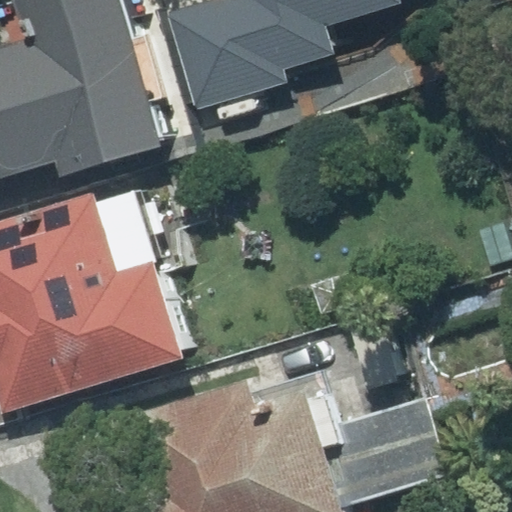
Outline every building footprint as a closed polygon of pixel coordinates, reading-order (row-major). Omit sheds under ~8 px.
[(21,0),(35,40),(0,51),(0,182),(69,161),(75,180),(175,148),(127,0),(21,0)] [(238,0),(189,16),(215,97),(359,51),(351,28),(425,4),(423,0),(238,0)] [(14,418),(202,360),(150,194),(113,206),(109,194),(0,226),(0,378),(1,378),(14,418)] [(511,221),(475,233),(488,277),(511,269),(511,221)] [(368,264),(302,287),(317,329),(383,306),(368,264)] [(322,376),(261,395),(258,384),(129,424),(152,498),(119,508),(120,511),(358,511),(356,504),(453,474),(430,399),(350,423),(342,395),(329,399),(322,376)]
